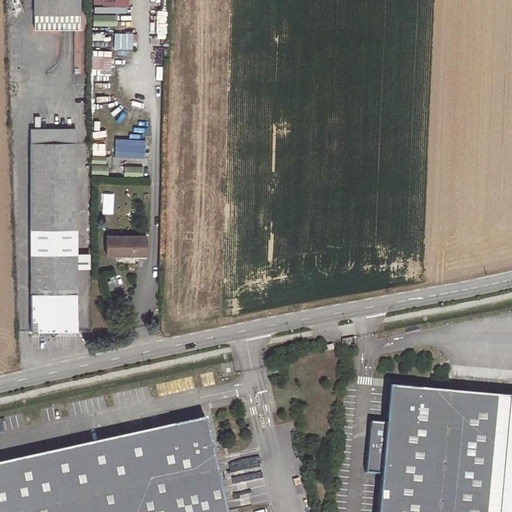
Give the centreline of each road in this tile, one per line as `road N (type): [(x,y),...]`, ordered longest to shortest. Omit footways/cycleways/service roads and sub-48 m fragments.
road 1 (unclassified): [(0,385),(511,278)]
road 2 (unknown): [(26,379),(20,122),(26,103),(66,65)]
